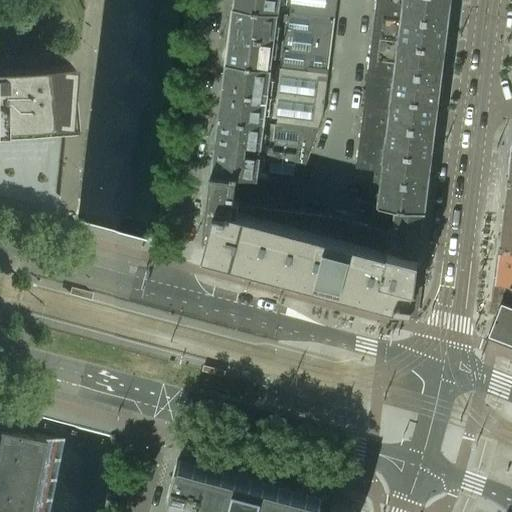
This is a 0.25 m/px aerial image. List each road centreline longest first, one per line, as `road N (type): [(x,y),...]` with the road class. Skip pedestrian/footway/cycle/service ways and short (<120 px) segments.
road 1 (residential): [(165,298),(180,240),(208,0)]
road 2 (secondary): [(437,366),(165,298)]
road 3 (secondary): [(169,399),(411,463)]
road 4 (tertiary): [(441,334),(477,104)]
road 5 (secondary): [(0,350),(169,399)]
road 6 (secondary): [(165,298),(0,254)]
